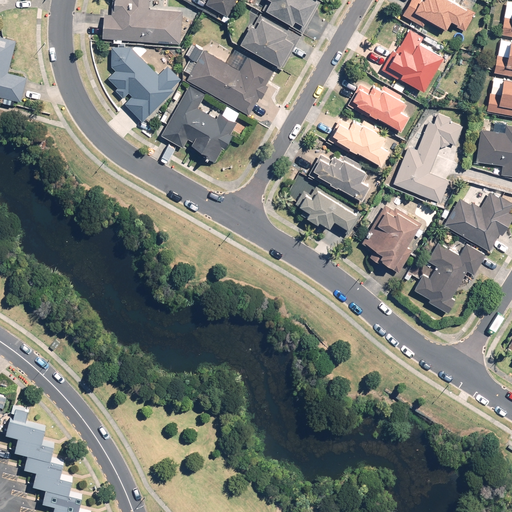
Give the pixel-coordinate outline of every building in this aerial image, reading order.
[(121,39),(180,43),(182,10),(148,8),(149,0),(111,0),(111,13),(103,13),(101,37),(113,38),(113,41),(121,42),(121,39)] [(227,15),(235,0),(206,0),(205,3),(227,15)] [(319,1),(316,0),(266,0),(262,9),(277,17),(278,16),(291,23),(294,19),(302,24),(310,11),(313,13),(319,1)] [(450,22),(465,30),(474,12),(452,0),(408,0),(402,14),(423,25),(426,20),(446,30),(450,22)] [(511,0),(506,0),(501,33),(511,35),(511,0)] [(249,23),(239,42),(279,64),(289,47),(292,49),(300,35),(260,12),(253,25),(249,23)] [(423,89),(442,55),(419,42),(423,36),(408,28),(396,51),(392,49),(381,68),(401,80),(402,78),(423,89)] [(16,40),(0,35),(0,95),(20,101),(26,77),(8,72),(16,40)] [(497,54),(494,71),(511,74),(511,39),(509,39),(506,56),(497,54)] [(142,121),(173,90),(171,88),(181,78),(167,64),(158,74),(130,46),(111,46),(111,65),(115,69),(107,77),(117,87),(115,89),(123,97),(128,92),(131,96),(124,103),(142,121)] [(190,73),(187,78),(248,114),(258,96),(260,97),(267,85),(265,84),(274,69),(248,54),(239,69),(204,49),(202,52),(194,48),(188,58),(190,58),(183,69),(190,73)] [(511,78),(493,75),(487,109),(511,113),(511,78)] [(401,94),(383,84),(380,89),(372,84),(370,89),(359,82),(347,103),(368,115),(369,114),(400,131),(409,115),(402,111),(406,103),(403,102),(404,100),(399,97),(401,94)] [(205,94),(189,84),(160,134),(182,146),(187,138),(192,140),(190,143),(198,148),(197,151),(214,161),(222,147),(224,148),(232,133),(230,133),(237,122),(234,120),(239,112),(226,105),(221,113),(219,112),(216,117),(197,106),(205,94)] [(440,146),(449,143),(448,141),(455,143),(462,125),(449,120),(451,117),(437,111),(433,122),(428,120),(416,149),(408,145),(393,182),(439,201),(448,180),(428,172),(440,144),(440,146)] [(381,129),(363,119),(360,123),(352,119),(350,123),(339,117),(327,138),(348,150),(349,148),(381,166),(390,150),(382,145),(386,138),(383,136),(384,135),(379,132),(381,129)] [(505,131),(480,128),(476,160),(502,164),(501,173),(511,174),(511,124),(505,124),(505,131)] [(362,164),(344,154),(343,155),(339,152),(336,156),(333,154),(331,158),(320,152),(308,173),(329,185),(330,183),(361,201),(370,185),(362,180),(367,173),(364,171),(365,170),(360,167),(362,164)] [(361,212),(316,185),(310,194),(303,189),(295,202),(308,210),(305,215),(316,222),(318,219),(328,225),(330,222),(348,233),(361,212)] [(459,197),(443,223),(489,250),(499,233),(501,234),(511,216),(511,213),(508,211),(511,205),(511,201),(499,194),(498,196),(489,191),(480,206),(471,201),(470,203),(459,197)] [(393,209),(385,204),(361,241),(373,249),(369,255),(380,262),(381,260),(397,271),(411,249),(405,245),(413,233),(419,237),(423,230),(418,227),(421,222),(395,206),(393,209)] [(474,274),(485,254),(465,242),(459,254),(438,242),(427,260),(436,265),(429,277),(422,273),(414,288),(429,297),(427,300),(447,312),(455,299),(451,297),(466,270),(474,274)] [(60,342),(56,339),(50,346),(54,349),(60,342)] [(12,419),(8,418),(5,432),(17,435),(39,441),(43,427),(25,422),(28,410),(25,409),(25,406),(13,403),(11,411),(14,412),(12,419)] [(52,444),(39,441),(17,435),(13,449),(26,452),(48,458),(52,444)] [(62,462),(48,458),(26,452),(23,466),(58,475),(62,462)] [(71,478),(58,475),(35,469),(32,483),(67,493),(71,478)] [(80,496),(67,493),(45,487),(41,500),(77,509),(80,496)] [(86,511),(77,509),(54,503),(51,511),(86,511)]
